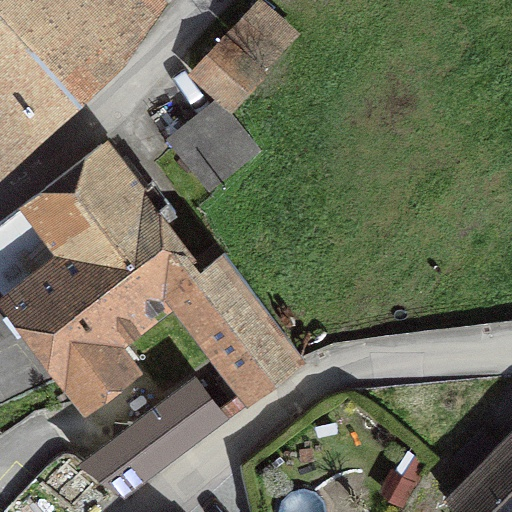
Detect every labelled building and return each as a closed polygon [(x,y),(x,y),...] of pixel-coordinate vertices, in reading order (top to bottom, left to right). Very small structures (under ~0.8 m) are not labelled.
[(0,0),(0,171),(87,97),(128,56),(147,16),(160,3),(157,0),(0,0)] [(231,32),(266,64),(291,36),(256,3),(231,32)] [(232,105),(260,74),(222,39),(194,69),(232,105)] [(169,139),(209,188),(258,149),(219,99),(169,139)] [(101,143),(0,220),(0,287),(16,309),(4,317),(18,334),(29,326),(85,401),(131,366),(111,341),(166,298),(198,272),(160,221),(175,210),(152,179),(137,190),(101,143)] [(224,252),(198,272),(166,298),(193,333),(201,327),(254,397),(304,360),(224,252)] [(86,464),(125,493),(225,418),(197,381),(137,424),(114,422),(112,445),(86,464)] [(511,511),(511,442),(500,455),(480,435),(458,457),(478,476),(452,502),(462,511),(511,511)] [(64,454),(36,484),(67,511),(73,511),(98,485),(64,454)]
